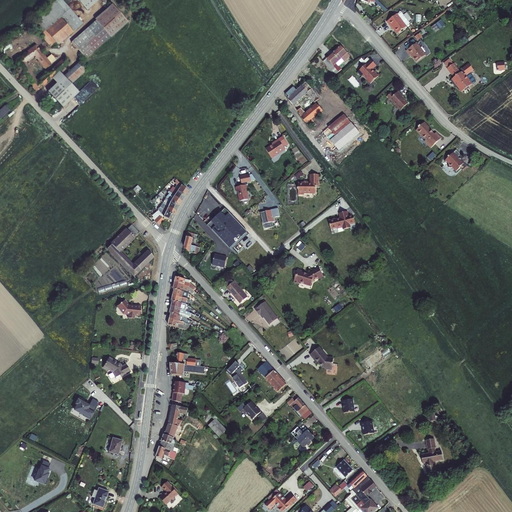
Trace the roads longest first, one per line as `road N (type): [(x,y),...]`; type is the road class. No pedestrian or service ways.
road 1 (residential): [(405,511),(169,247)]
road 2 (tertiary): [(334,3),(197,189),(169,247)]
road 3 (tertiary): [(169,247),(127,511)]
road 4 (unclassified): [(169,247),(0,66)]
road 5 (unclassified): [(334,3),(453,128),(511,162)]
